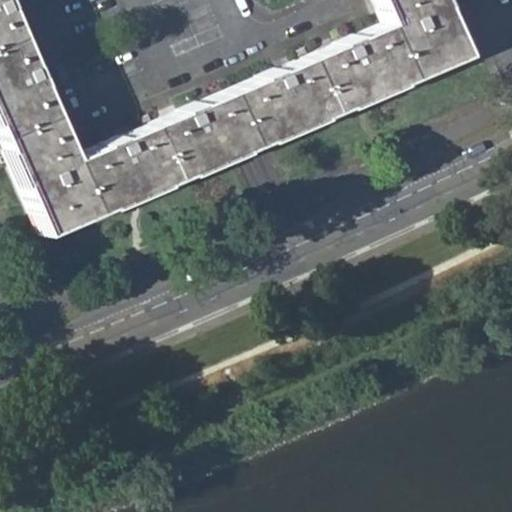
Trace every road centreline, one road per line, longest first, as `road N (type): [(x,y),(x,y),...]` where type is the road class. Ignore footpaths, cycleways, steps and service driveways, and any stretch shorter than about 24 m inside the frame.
road 1 (residential): [(0,383),(511,161)]
road 2 (residential): [(247,50),(93,117)]
